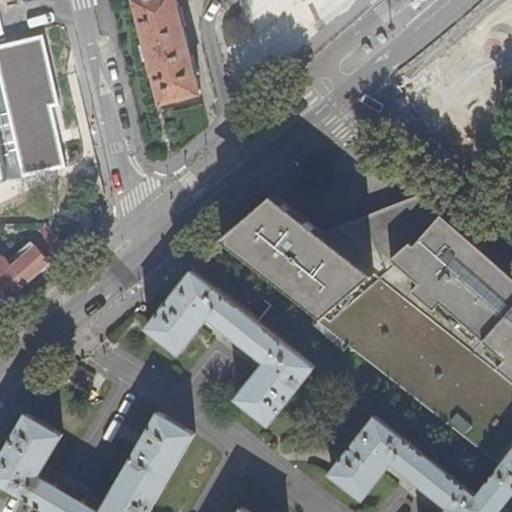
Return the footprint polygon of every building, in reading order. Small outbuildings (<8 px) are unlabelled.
[(136,0),(147,43),(143,44),(147,60),(151,59),(162,102),(202,92),(188,37),(178,0),(136,0)] [(44,35),(0,45),(0,72),(12,123),(23,175),(65,166),(51,107),(60,105),(44,35)] [(4,160),(0,143),(0,125),(12,123),(0,72),(0,180),(23,175),(19,157),(4,160)] [(511,278),(500,268),(486,255),(463,236),(418,196),(326,234),(293,208),(275,194),(226,237),(323,313),(317,318),(498,461),(511,443),(511,278)] [(2,255),(0,256),(0,306),(66,250),(49,229),(9,263),(2,255)] [(270,424),(317,365),(237,302),(195,269),(148,328),(180,353),(209,317),(266,361),(237,398),(270,424)] [(28,413),(0,461),(0,483),(50,511),(150,511),(195,434),(159,412),(103,511),(41,475),(65,434),(28,413)] [(511,450),(478,493),(475,490),(380,414),(379,413),(332,472),(364,497),(393,461),(449,506),(444,511),(497,511),(511,494),(511,450)] [(478,493),(511,450),(511,443),(498,461),(475,490),(478,493)]
